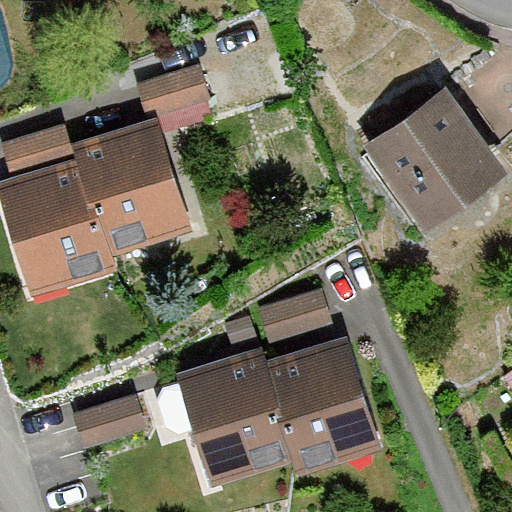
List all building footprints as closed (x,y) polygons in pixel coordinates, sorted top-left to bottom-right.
[(226,105),(214,61),(142,80),(154,124),(226,105)] [(511,154),(465,84),(384,137),(448,233),(511,189),(511,154)] [(88,156),(75,117),(3,140),(16,179),(88,156)] [(100,143),(105,164),(135,251),(212,235),(184,122),(100,143)] [(135,251),(105,164),(17,185),(45,304),(144,281),(135,251)] [(271,331),(335,311),(324,277),(261,297),(271,331)] [(286,354),(315,459),(322,480),(406,453),(366,330),(286,354)] [(228,484),(315,459),(286,354),(279,337),(192,362),(228,484)] [(79,411),(89,450),(167,429),(156,390),(79,411)]
